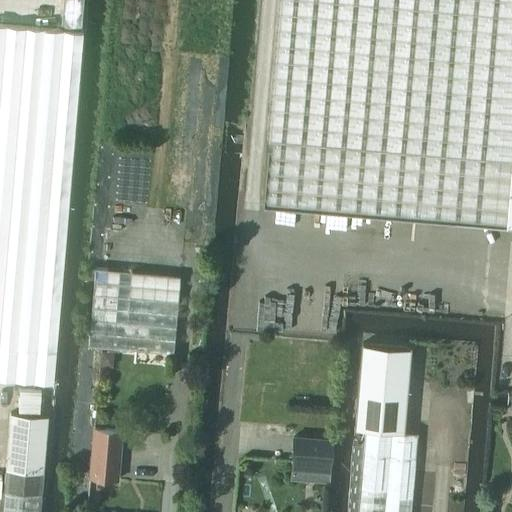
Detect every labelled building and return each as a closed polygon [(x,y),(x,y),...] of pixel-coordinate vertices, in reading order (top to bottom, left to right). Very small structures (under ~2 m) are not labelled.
[(63,0),(61,28),(81,30),(83,0),(63,0)] [(511,0),(279,0),(268,138),(262,204),(353,212),(374,213),(418,217),(511,225),(511,158),(511,153),(511,0)] [(94,271),(88,349),(172,356),(179,279),(94,271)] [(410,511),(416,432),(403,431),(410,347),(360,343),(354,427),(365,428),(358,511),(410,511)] [(0,346),(0,378),(53,383),(56,351),(0,346)] [(20,388),(18,409),(39,411),(41,390),(20,388)] [(10,413),(1,511),(40,511),(48,416),(10,413)] [(93,428),(89,477),(117,479),(122,431),(93,428)] [(332,437),(293,435),(291,457),(331,459),(332,437)]
